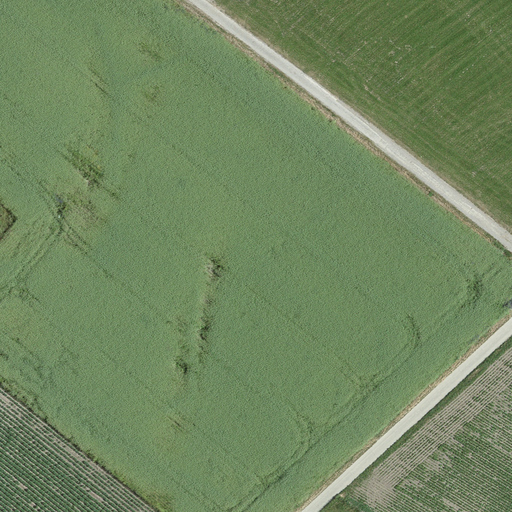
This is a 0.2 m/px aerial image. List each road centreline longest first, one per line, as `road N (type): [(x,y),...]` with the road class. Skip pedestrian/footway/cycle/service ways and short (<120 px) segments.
road 1 (track): [(202,0),(511,245)]
road 2 (unclassified): [(311,511),(511,327)]
